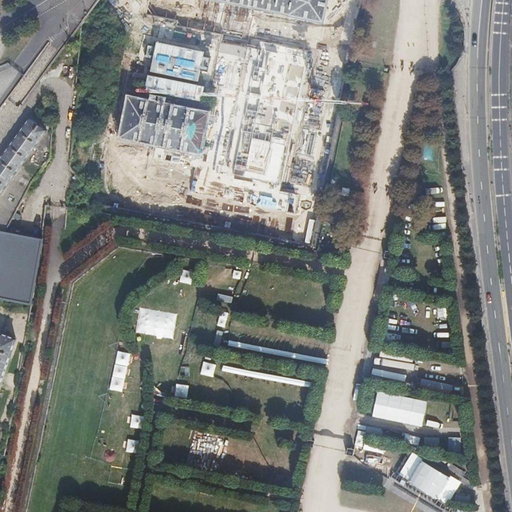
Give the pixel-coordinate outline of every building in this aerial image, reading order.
[(237,0),(324,18),(327,0),(237,0)] [(285,186),(311,52),(259,42),(233,176),(254,180),(285,186)] [(132,95),(124,133),(202,149),(210,112),(132,95)] [(90,131),(100,133),(107,107),(97,105),(90,131)] [(30,118),(0,159),(0,189),(44,128),(30,118)] [(83,170),(96,172),(102,142),(89,139),(83,170)] [(0,295),(32,301),(43,237),(6,231),(0,230),(0,295)] [(0,379),(15,339),(0,333),(0,379)]
